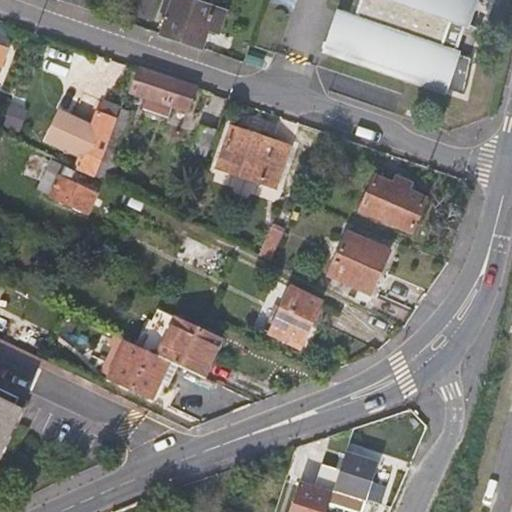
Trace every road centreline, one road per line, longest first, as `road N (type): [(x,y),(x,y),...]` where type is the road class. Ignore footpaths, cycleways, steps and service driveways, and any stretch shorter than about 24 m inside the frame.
road 1 (residential): [(0,3),(509,172)]
road 2 (secondary): [(420,356),(363,394),(51,511)]
road 3 (secondary): [(420,356),(477,280),(509,172)]
road 4 (residential): [(411,511),(445,436),(445,390),(420,356)]
